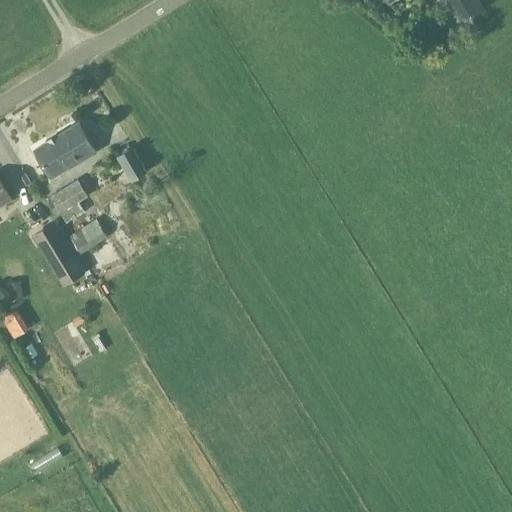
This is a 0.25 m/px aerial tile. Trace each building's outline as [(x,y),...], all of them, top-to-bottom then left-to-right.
[(472,18),(485,10),(479,0),(437,0),(461,41),(479,30),(472,18)] [(80,124),(36,151),(52,178),(70,167),(70,168),(97,152),(80,124)] [(148,172),(133,147),(117,157),(132,182),(148,172)] [(78,179),(47,199),(58,215),(61,213),(67,223),(86,211),(80,202),(89,196),(78,179)] [(0,206),(12,200),(0,180),(0,206)] [(97,219),(70,237),(81,254),(108,236),(97,219)] [(32,235),(64,286),(87,272),(55,221),(32,235)] [(21,286),(7,287),(9,302),(23,300),(21,286)] [(22,320),(9,328),(15,338),(28,330),(22,320)] [(65,370),(56,375),(63,388),(73,383),(65,370)]
